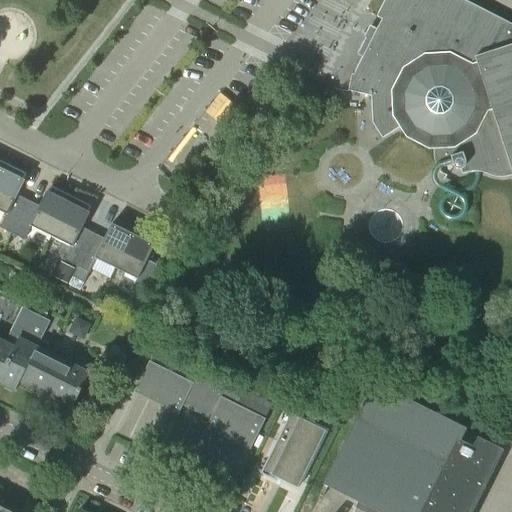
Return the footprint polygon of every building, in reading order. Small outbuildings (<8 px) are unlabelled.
[(511,24),(464,0),(384,0),(377,16),(382,19),(377,29),(374,28),(368,40),(365,39),(357,55),(362,57),(353,75),(352,74),(348,91),(371,96),(372,123),(382,139),(400,128),(406,138),(429,149),(433,149),(434,159),(437,169),(446,167),(448,166),(453,164),(454,166),(455,168),(456,169),(457,170),(459,170),(461,170),(462,174),(468,173),(474,172),(481,172),(495,177),(502,178),(509,177),(511,175),(511,24)] [(201,157),(211,162),(214,156),(204,151),(201,157)] [(0,227),(12,233),(27,204),(16,199),(25,180),(23,178),(25,174),(6,165),(0,176),(0,210),(7,214),(0,227)] [(31,226),(51,236),(71,197),(52,188),(50,192),(47,190),(38,210),(27,204),(12,233),(25,239),(31,226)] [(65,259),(77,265),(91,237),(80,231),(90,212),(87,210),(89,206),(71,197),(51,236),(71,246),(65,259)] [(96,258),(116,268),(135,229),(117,220),(115,224),(112,223),(102,242),(91,237),(77,265),(79,266),(74,278),(84,283),(96,258)] [(135,229),(116,268),(123,271),(121,275),(126,289),(142,297),(156,269),(145,263),(155,244),(152,243),(154,238),(135,229)] [(62,264),(55,278),(67,284),(74,270),(62,264)] [(20,381),(72,407),(90,372),(38,346),(50,320),(23,306),(5,341),(0,338),(0,381),(16,389),(20,381)] [(103,364),(120,374),(131,353),(113,344),(103,364)] [(205,427),(248,448),(264,417),(236,403),(243,389),(156,346),(134,392),(178,414),(182,405),(209,419),(205,427)] [(99,417),(108,421),(130,377),(121,373),(99,417)] [(328,479),(360,495),(355,506),(366,511),(374,511),(378,504),(394,511),(470,511),(502,446),(476,434),(471,443),(457,436),(461,426),(373,384),(328,479)] [(276,476),(298,486),(326,428),(290,410),(260,471),(275,479),(276,476)] [(0,511),(15,511),(16,511),(0,503),(0,511)]
